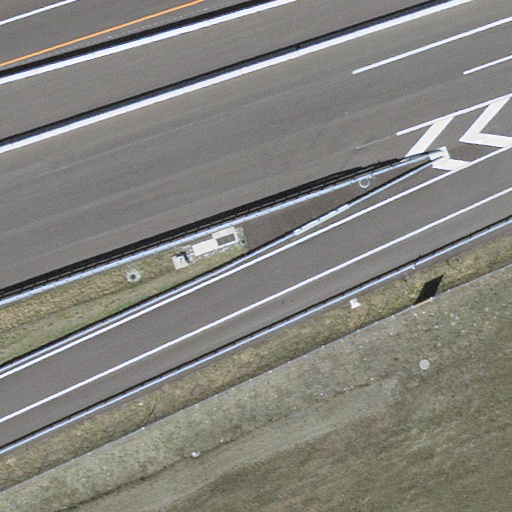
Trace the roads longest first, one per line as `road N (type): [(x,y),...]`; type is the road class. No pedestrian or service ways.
road 1 (motorway): [(0,403),(511,167)]
road 2 (motorway): [(0,225),(511,54)]
road 3 (motorway): [(268,0),(0,84)]
road 4 (motorway): [(180,0),(0,51)]
